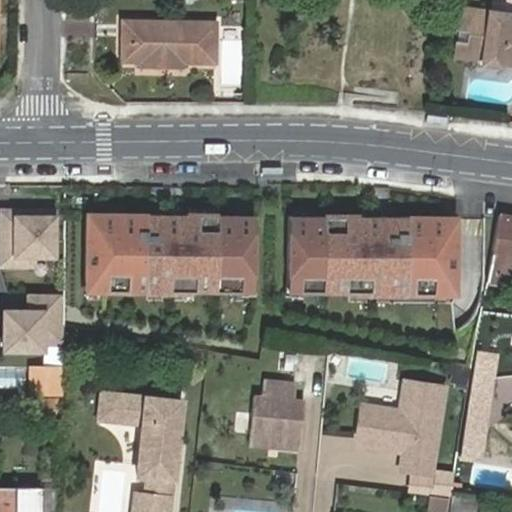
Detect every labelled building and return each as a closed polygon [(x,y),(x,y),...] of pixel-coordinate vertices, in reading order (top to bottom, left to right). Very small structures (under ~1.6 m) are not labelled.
[(453,29),(460,30),(469,32),(468,41),(458,40),(456,40),(454,55),(477,58),(483,53),(502,57),(507,63),(511,63),(511,19),(504,19),(504,21),(487,19),(488,10),(456,5),(453,29)] [(505,13),(488,10),(487,19),(504,21),(504,19),(505,13)] [(202,58),(202,65),(218,65),(219,20),(121,19),(121,62),(141,63),(141,67),(185,67),(185,64),(185,57),(202,58)] [(469,32),(460,30),(458,40),(468,41),(469,32)] [(59,207),(0,206),(0,268),(38,268),(38,257),(59,257),(59,207)] [(254,216),(85,214),(84,291),(253,293),(254,216)] [(511,216),(499,214),(494,242),(487,280),(511,283),(511,216)] [(456,217),(288,215),(287,294),(455,295),(456,217)] [(65,293),(28,293),(28,309),(4,308),(4,353),(48,353),(49,345),(64,345),(65,293)] [(478,350),(475,374),(493,377),(496,353),(478,350)] [(32,370),(30,395),(61,397),(61,370),(32,370)] [(493,377),(475,374),(468,413),(487,416),(493,377)] [(262,397),(254,396),(249,445),(299,451),(303,400),(294,400),(296,383),(263,380),(262,397)] [(399,410),(361,405),(357,438),(363,447),(403,453),(400,471),(432,475),(445,387),(404,381),(399,410)] [(117,394),(99,392),(96,420),(114,421),(117,394)] [(181,401),(117,394),(114,421),(141,424),(135,476),(146,477),(144,493),(133,493),(131,511),(166,511),(170,480),(173,480),(181,401)] [(487,416),(468,413),(462,453),(480,456),(487,416)] [(0,511),(40,511),(40,490),(0,489),(0,511)] [(473,511),(476,498),(449,493),(449,498),(446,511),(473,511)] [(428,495),(425,511),(446,511),(449,498),(428,495)]
